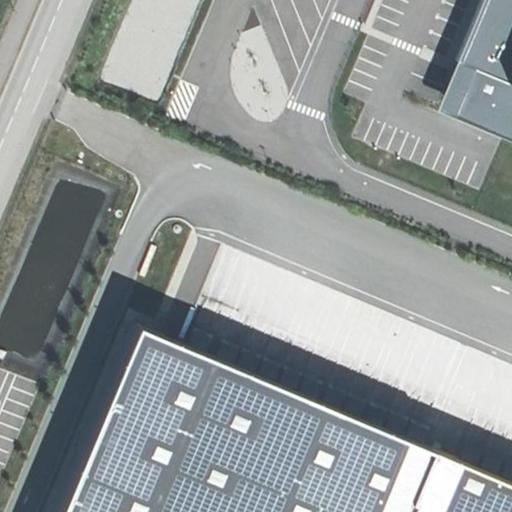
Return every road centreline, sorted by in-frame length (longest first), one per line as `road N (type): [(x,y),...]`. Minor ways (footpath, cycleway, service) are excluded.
road 1 (unclassified): [(65,0),(0,156)]
road 2 (unknown): [(23,100),(172,166)]
